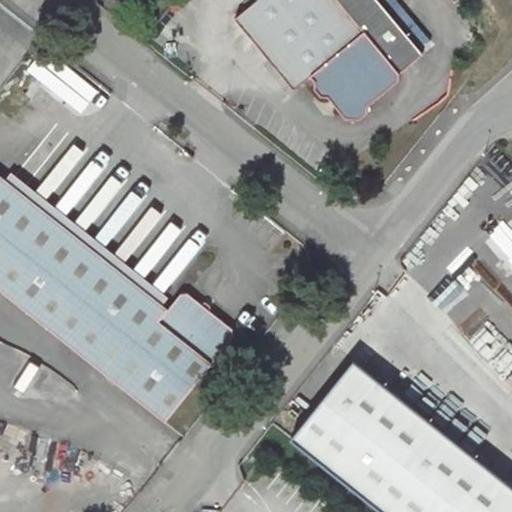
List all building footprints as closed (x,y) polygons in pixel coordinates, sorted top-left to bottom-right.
[(255,0),(234,18),(294,90),(310,75),(314,80),(314,87),(320,95),(327,96),(345,117),(359,118),(368,111),(368,105),(399,79),(399,72),(423,53),(378,0),(255,0)] [(0,290),(165,422),(212,363),(233,335),(232,328),(188,292),(179,292),(168,308),(0,173),(0,290)] [(511,223),(488,242),(504,261),(511,270),(511,223)] [(511,270),(504,261),(500,264),(508,273),(511,270)] [(510,362),(493,343),(484,352),(502,370),(510,362)] [(289,440),(381,511),(511,511),(511,485),(354,360),(289,440)]
